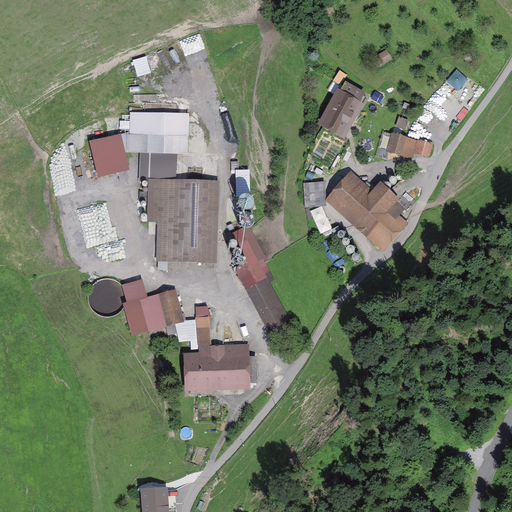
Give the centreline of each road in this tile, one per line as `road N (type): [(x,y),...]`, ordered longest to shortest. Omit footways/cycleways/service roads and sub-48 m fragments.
road 1 (unclassified): [(511,61),(445,153),(418,206),(327,315),(292,374),(199,477),(184,511)]
road 2 (unknown): [(381,250),(337,202),(336,185),(343,175),(396,162),(438,165)]
road 3 (track): [(501,453),(358,504)]
